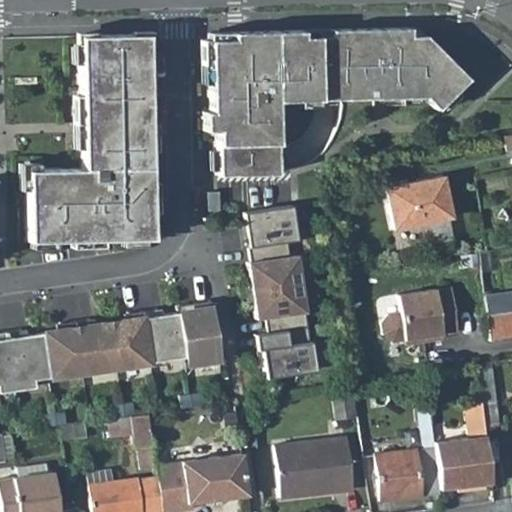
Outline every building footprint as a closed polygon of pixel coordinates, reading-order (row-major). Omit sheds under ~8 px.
[(212,130),(213,150),(273,148),(272,106),(373,104),(373,95),(386,95),(386,103),(422,103),(436,112),(463,78),(421,36),(407,36),(406,28),(328,30),(328,36),(298,36),(298,30),(228,32),(228,39),(204,39),(206,97),(213,97),(213,109),(206,109),(206,112),(207,130),(212,130)] [(147,237),(142,34),(75,35),(78,168),(22,169),(24,240),(147,237)] [(272,173),(273,148),(213,150),(215,175),(272,173)] [(380,187),(390,234),(448,222),(439,175),(380,187)] [(218,192),(207,192),(207,211),(218,211),(218,192)] [(291,207),(242,213),(247,248),(286,243),(295,242),(306,240),(304,230),(294,231),(291,207)] [(286,243),(247,248),(249,263),(246,264),(250,292),(299,285),(296,257),(288,257),(286,243)] [(299,285),(250,292),(254,320),(264,319),(266,334),(306,328),(299,285)] [(455,332),(447,287),(394,297),(396,314),(385,316),(378,326),(380,337),(390,344),(421,338),(422,343),(440,339),(440,335),(455,332)] [(208,300),(173,305),(180,349),(180,356),(196,354),(197,362),(216,359),(208,300)] [(152,301),(138,303),(139,310),(146,354),(180,349),(173,305),(154,307),(152,301)] [(125,312),(105,315),(112,359),(146,354),(139,310),(138,303),(124,305),(125,312)] [(511,309),(483,313),(486,341),(511,337),(511,309)] [(85,311),(70,313),(71,319),(78,364),(112,359),(105,315),(86,317),(85,311)] [(57,321),(37,325),(44,369),(78,364),(71,319),(70,313),(56,315),(57,321)] [(17,320),(2,323),(4,329),(11,381),(30,379),(28,371),(44,369),(37,325),(18,327),(17,320)] [(0,382),(11,381),(4,329),(2,323),(0,322),(0,382)] [(268,348),(259,350),(263,379),(313,372),(309,342),(308,343),(306,328),(266,334),(268,348)] [(266,334),(253,335),(255,350),(259,350),(268,348),(266,334)] [(474,364),(476,379),(479,411),(481,427),(497,424),(489,362),(474,364)] [(335,420),(355,417),(350,383),(330,386),(335,420)] [(465,429),(481,427),(479,411),(463,413),(465,429)] [(152,461),(145,413),(106,419),(107,428),(108,436),(130,433),(132,448),(136,447),(138,463),(152,461)] [(106,419),(83,422),(85,431),(107,428),(106,419)] [(417,426),(420,448),(372,455),(377,502),(437,494),(437,488),(431,444),(429,425),(417,426)] [(489,486),(481,427),(465,429),(466,440),(431,444),(437,488),(454,486),(471,484),(471,488),(489,486)] [(351,491),(344,437),(272,446),(278,499),(351,491)] [(245,491),(240,450),(152,461),(154,476),(159,508),(189,504),(189,498),(245,491)] [(54,511),(50,470),(0,475),(0,511),(54,511)] [(85,485),(88,511),(138,511),(135,479),(113,481),(111,470),(87,473),(88,484),(85,485)] [(154,476),(135,479),(138,511),(159,511),(159,508),(154,476)]
